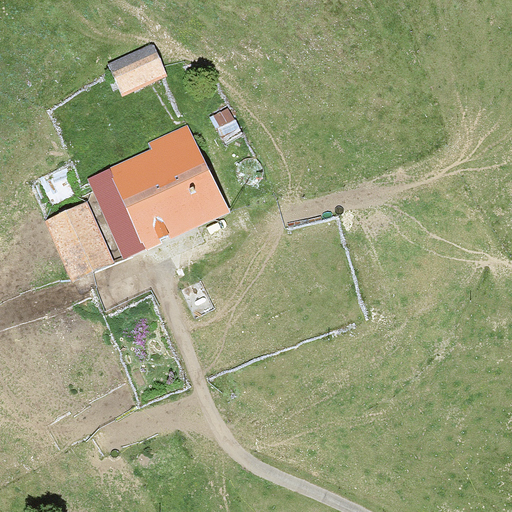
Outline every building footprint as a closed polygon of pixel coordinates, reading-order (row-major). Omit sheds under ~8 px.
[(156,45),(108,66),(122,97),(170,76),(156,45)] [(228,108),(211,118),(228,145),(245,135),(228,108)] [(189,232),(236,212),(196,120),(149,140),(155,154),(92,180),(126,259),(189,232)] [(40,180),(52,205),(81,191),(69,167),(40,180)] [(50,218),(76,281),(117,264),(91,201),(50,218)] [(184,430),(193,452),(203,448),(195,426),(184,430)]
